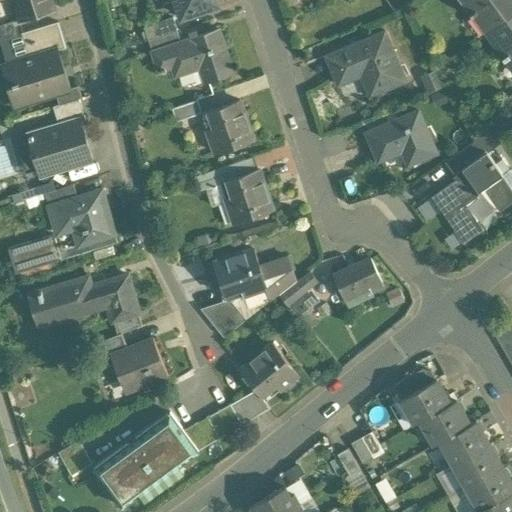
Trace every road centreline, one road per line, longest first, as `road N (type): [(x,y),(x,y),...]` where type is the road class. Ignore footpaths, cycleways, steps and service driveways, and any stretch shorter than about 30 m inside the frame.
road 1 (residential): [(257,0),(336,229),(369,226),(448,307)]
road 2 (residential): [(87,0),(148,244),(210,358)]
road 3 (residential): [(201,511),(448,307)]
